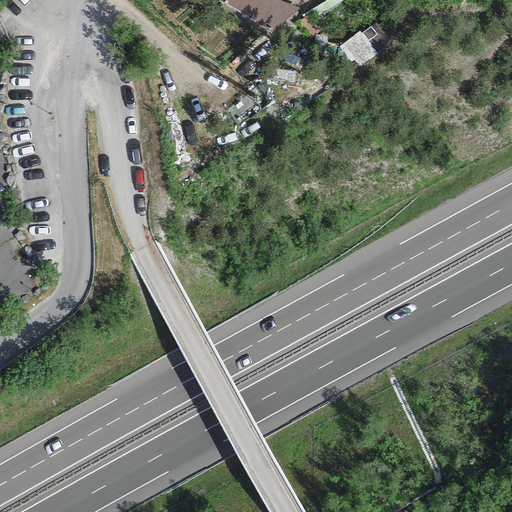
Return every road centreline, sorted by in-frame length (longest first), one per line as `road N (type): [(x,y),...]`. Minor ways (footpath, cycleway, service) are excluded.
road 1 (motorway): [(511,202),(0,483)]
road 2 (motorway): [(63,511),(511,267)]
road 3 (unclassified): [(91,3),(73,84),(78,274),(67,303),(0,353)]
